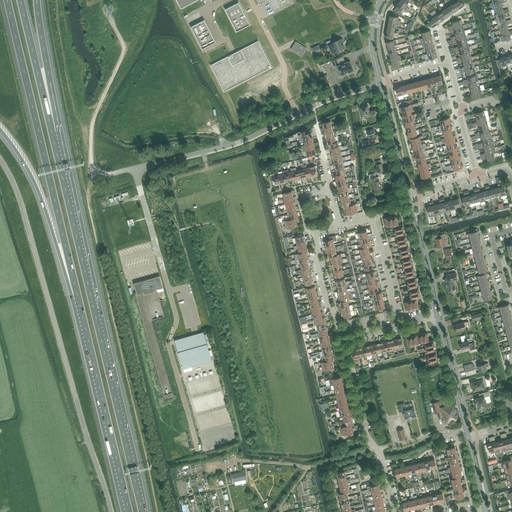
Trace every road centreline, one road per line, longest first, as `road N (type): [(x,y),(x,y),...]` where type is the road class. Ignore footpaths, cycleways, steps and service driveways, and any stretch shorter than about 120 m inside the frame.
road 1 (motorway): [(142,511),(51,132)]
road 2 (unclassified): [(110,511),(19,196),(0,158)]
road 3 (motorway): [(6,0),(77,295)]
road 4 (unclassified): [(197,449),(167,341),(174,311),(134,168)]
road 5 (unclassified): [(134,168),(237,142),(380,83)]
road 6 (motorway): [(77,295),(129,511)]
road 7 (track): [(114,174),(98,172),(90,158),(95,116),(124,50),(103,8)]
road 8 (motorway): [(0,130),(37,188),(77,295)]
road 9 (residential): [(394,511),(342,341)]
road 10 (residential): [(339,226),(373,222),(398,325)]
road 11 (motorway): [(51,132),(20,0)]
road 12 (residential): [(342,341),(326,304),(315,236),(339,226)]
road 13 (motorway): [(51,132),(37,0)]
road 14 (unclassified): [(466,437),(435,313)]
road 15 (unclassified): [(435,313),(407,195)]
